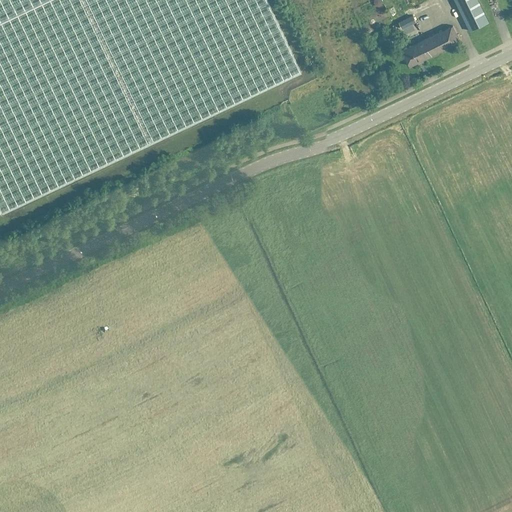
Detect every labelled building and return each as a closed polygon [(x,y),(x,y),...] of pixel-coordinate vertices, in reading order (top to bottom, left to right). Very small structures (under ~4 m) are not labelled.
[(301,72),(266,0),(0,0),(0,211),(1,214),(301,72)] [(395,0),(400,8),(409,3),(407,0),(395,0)] [(477,0),(454,0),(469,31),(488,22),(477,0)] [(415,22),(412,15),(397,22),(400,29),(415,22)] [(452,26),(402,50),(410,66),(460,42),(452,26)]
